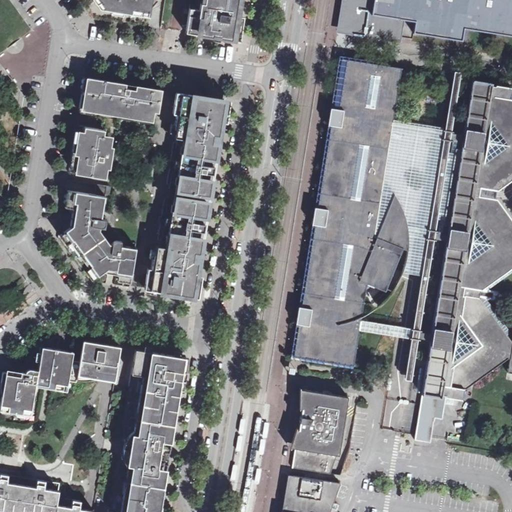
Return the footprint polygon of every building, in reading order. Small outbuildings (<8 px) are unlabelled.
[(80,0),(94,18),(122,22),(124,12),(131,14),(130,23),(146,26),(148,12),(149,12),(158,1),(157,0),(80,0)] [(239,0),(198,0),(198,5),(190,4),(186,32),(233,40),(239,0)] [(511,0),(347,0),(344,27),(400,36),(402,27),(414,29),(413,33),(468,42),(469,35),(511,41),(511,0)] [(375,64),(344,59),(336,107),(333,106),(330,124),(333,124),(319,207),(317,206),(314,223),(317,224),(304,306),(300,305),(298,321),(301,322),(296,353),(353,363),(359,329),(360,317),(367,280),(393,290),(397,283),(401,277),(404,271),(421,274),(427,240),(433,241),(434,238),(447,240),(432,331),(419,329),(418,336),(431,338),(415,434),(430,436),(436,403),(428,402),(430,393),(446,395),(462,398),(465,381),(469,382),(473,379),(475,381),(508,356),(510,357),(507,371),(511,371),(511,338),(511,339),(511,335),(511,334),(487,298),(479,297),(480,287),(489,289),(511,271),(511,217),(498,197),(496,197),(497,189),(500,189),(511,179),(511,99),(511,96),(511,87),(503,86),(490,82),(473,79),(460,156),(447,154),(447,153),(441,152),(390,143),(403,68),(384,65),(383,66),(375,65),(375,64)] [(441,152),(447,153),(460,77),(453,76),(441,152)] [(78,115),(102,119),(101,129),(76,125),(73,147),(77,148),(76,156),(71,155),(69,172),(108,178),(116,131),(154,138),(161,89),(136,85),(135,94),(128,93),(129,88),(125,87),(125,83),(84,77),(78,115)] [(171,175),(168,175),(167,184),(170,184),(169,188),(201,194),(201,192),(209,194),(211,180),(208,179),(209,173),(212,173),(213,165),(210,165),(212,158),(214,158),(224,100),(180,93),(178,107),(184,108),(182,123),(175,121),(173,137),(178,137),(175,152),(174,161),(171,160),(169,160),(168,166),(170,166),(173,167),(171,175)] [(105,224),(111,189),(106,188),(107,185),(96,184),(95,192),(99,192),(99,195),(66,190),(62,213),(67,214),(66,221),(61,220),(58,238),(88,280),(106,283),(107,277),(114,279),(113,284),(130,287),(137,243),(116,240),(113,240),(103,227),(105,224)] [(164,223),(162,231),(160,246),(157,245),(156,254),(154,253),(148,288),(192,295),(202,238),(199,237),(200,230),(203,231),(204,223),(201,222),(202,216),(205,216),(207,202),(200,201),(200,200),(168,195),(168,199),(165,198),(163,208),(166,208),(165,217),(162,216),(160,216),(159,222),(161,222),(164,223)] [(413,325),(360,317),(359,329),(410,337),(404,377),(411,378),(418,336),(419,329),(428,272),(433,241),(427,240),(421,274),(413,325)] [(499,290),(489,289),(480,287),(479,297),(487,298),(497,300),(498,298),(511,300),(511,295),(499,293),(499,290)] [(77,372),(82,339),(73,337),(71,350),(46,346),(45,352),(40,351),(37,367),(29,365),(28,364),(26,363),(23,363),(21,365),(20,370),(13,368),(13,371),(12,374),(5,372),(3,381),(0,399),(0,405),(30,410),(35,379),(37,381),(50,384),(51,381),(66,384),(66,379),(75,380),(77,372)] [(103,342),(82,339),(77,372),(98,375),(103,342)] [(103,342),(98,375),(113,377),(118,345),(103,342)] [(162,451),(163,451),(167,451),(169,438),(168,437),(181,355),(134,347),(128,386),(131,386),(126,416),(129,416),(126,432),(129,432),(137,434),(136,443),(147,445),(147,448),(156,449),(156,448),(162,449),(162,451)] [(12,374),(13,371),(2,369),(0,377),(0,379),(3,381),(5,372),(12,374)] [(348,394),(305,387),(302,406),(306,407),(305,414),(300,414),(299,420),(304,420),(303,428),(298,427),(292,465),(331,472),(340,446),(348,394)] [(439,438),(446,395),(430,393),(428,402),(436,403),(430,436),(430,441),(438,442),(439,438)] [(121,456),(123,462),(132,464),(133,455),(145,457),(146,454),(154,456),(154,460),(160,461),(161,457),(162,457),(163,451),(162,451),(162,449),(156,448),(156,449),(147,448),(147,445),(136,443),(137,434),(129,432),(126,436),(122,440),(121,444),(120,450),(121,456)] [(119,478),(160,485),(163,469),(164,469),(166,458),(162,457),(161,457),(160,461),(154,460),(154,456),(146,454),(145,457),(133,455),(132,464),(123,462),(121,462),(119,478)] [(0,508),(1,508),(0,510),(0,511),(10,511),(11,511),(17,511),(91,511),(92,509),(78,507),(80,499),(72,498),(70,506),(55,503),(57,490),(43,487),(45,479),(37,478),(35,486),(6,481),(7,474),(0,472),(0,508)] [(329,511),(341,481),(291,473),(284,511),(329,511)] [(155,511),(160,485),(119,478),(115,477),(111,506),(108,507),(106,511),(155,511)]
